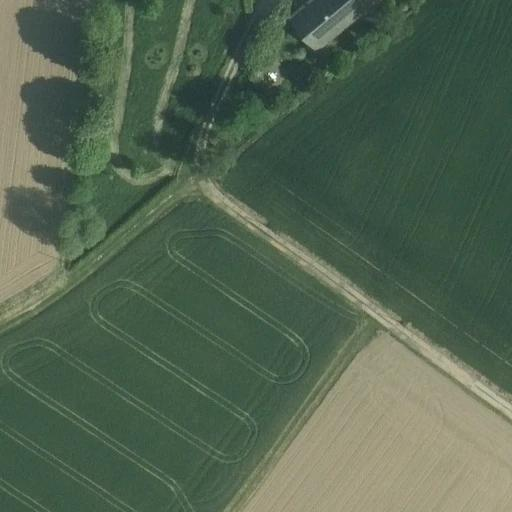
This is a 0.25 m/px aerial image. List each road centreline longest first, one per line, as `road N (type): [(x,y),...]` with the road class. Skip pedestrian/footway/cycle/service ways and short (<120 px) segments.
road 1 (track): [(0,323),(73,277),(183,187),(203,182)]
road 2 (track): [(232,511),(379,317)]
